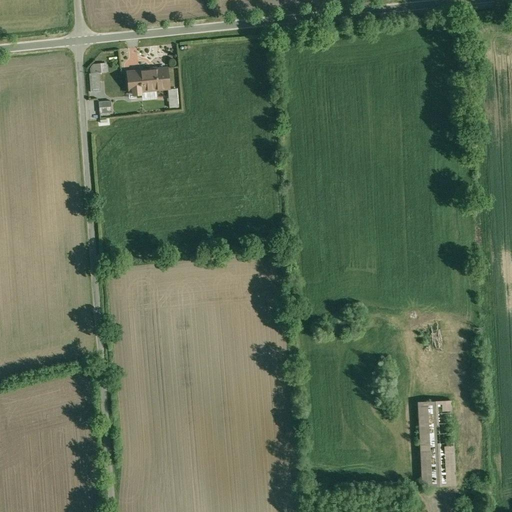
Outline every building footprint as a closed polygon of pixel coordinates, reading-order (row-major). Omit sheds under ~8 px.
[(94,64),(92,66),(92,73),(90,74),(91,92),(101,91),(100,73),(107,72),(106,63),(94,64)] [(167,69),(128,73),(130,92),(144,91),(145,99),(157,97),(157,89),(169,88),(167,69)] [(176,89),(168,90),(170,108),(177,107),(176,89)] [(111,101),(99,102),(100,113),(112,113),(111,101)] [(420,401),(424,487),(458,485),(457,445),(446,445),(447,454),(440,455),(439,411),(454,410),(454,400),(420,401)]
